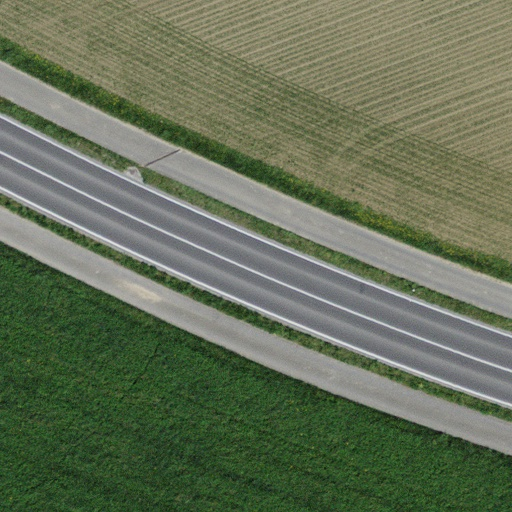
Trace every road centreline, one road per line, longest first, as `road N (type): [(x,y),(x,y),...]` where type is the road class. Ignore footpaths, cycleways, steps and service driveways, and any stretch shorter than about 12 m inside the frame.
road 1 (primary): [(0,143),(357,324),(511,373)]
road 2 (track): [(511,303),(301,219),(0,79)]
road 3 (track): [(0,227),(193,318),(511,438)]
